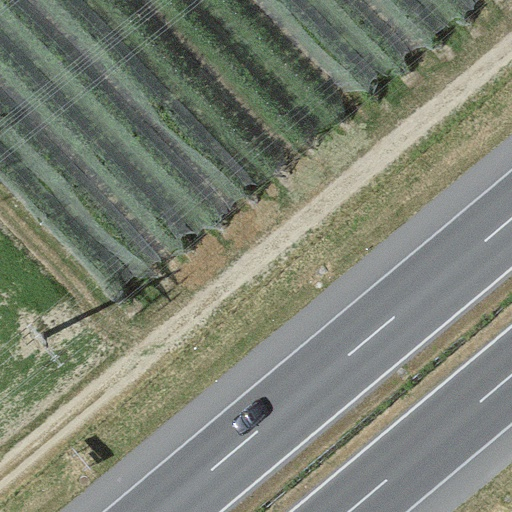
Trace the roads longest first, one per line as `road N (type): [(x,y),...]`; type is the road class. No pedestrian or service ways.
road 1 (track): [(511,50),(0,482)]
road 2 (motorway): [(511,220),(165,511)]
road 3 (motorway): [(351,511),(511,376)]
